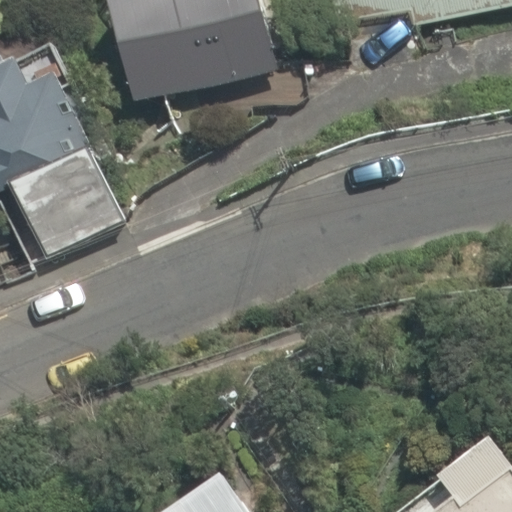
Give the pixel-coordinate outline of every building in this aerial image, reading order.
[(264,0),(124,0),(118,2),(151,112),(286,72),(264,0)] [(511,0),(336,0),(346,47),(511,15),(511,0)] [(0,55),(0,210),(22,200),(53,266),(139,226),(56,51),(18,69),(9,51),(0,55)] [(511,511),(511,449),(497,431),(390,511),(511,511)] [(259,511),(229,467),(163,511),(259,511)]
